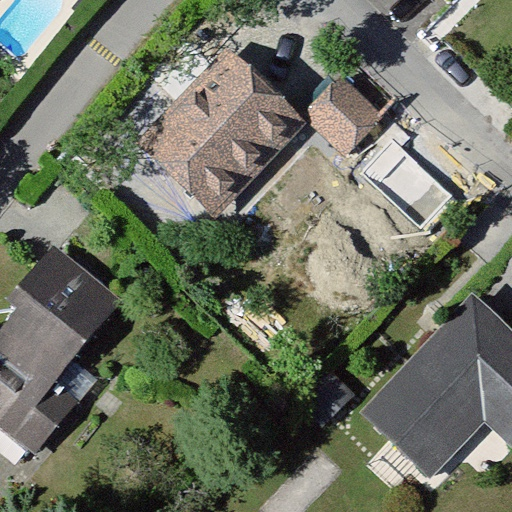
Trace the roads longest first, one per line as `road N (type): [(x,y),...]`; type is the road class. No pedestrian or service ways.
road 1 (residential): [(511,173),(336,0)]
road 2 (residential): [(148,0),(0,180)]
